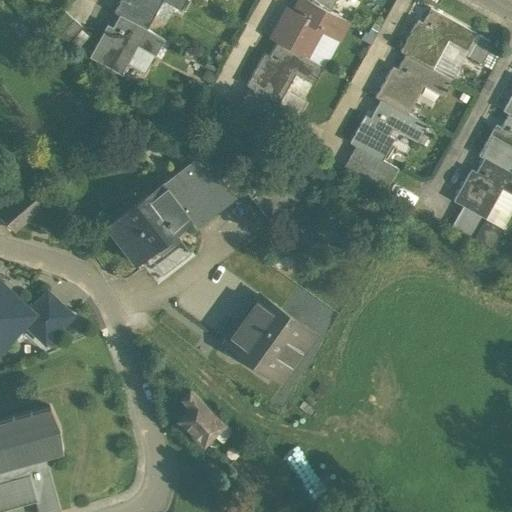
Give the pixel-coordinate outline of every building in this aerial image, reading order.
[(122,0),(116,12),(121,15),(148,30),(163,0),(166,0),(182,9),(187,0),(122,0)] [(330,13),(307,0),(302,0),(293,16),(290,14),(275,41),(279,43),(305,58),(321,29),(339,39),(348,23),(330,13)] [(307,0),(330,13),(337,0),(307,0)] [(433,9),(421,29),(417,27),(403,53),(408,56),(436,72),(452,41),(469,51),(478,34),(433,9)] [(76,20),(68,12),(52,29),(60,37),(76,20)] [(148,30),(121,15),(110,34),(105,31),(93,54),(122,70),(127,62),(138,41),(156,51),(163,38),(148,30)] [(76,20),(60,37),(67,44),(83,27),(76,20)] [(305,58),(323,68),(339,39),(321,29),(305,58)] [(482,36),(472,55),(487,63),(498,45),(482,36)] [(138,41),(127,62),(144,72),(156,51),(138,41)] [(305,58),(279,43),(269,61),(265,59),(249,86),(250,87),(282,104),(290,90),(299,74),(315,83),(323,68),(305,58)] [(399,73),(393,70),(377,98),(381,100),(411,117),(423,96),(416,92),(421,81),(445,94),(452,80),(436,72),(408,56),(399,73)] [(282,104),(250,87),(244,98),(267,110),(292,124),(298,113),(282,104)] [(290,90),(282,104),(298,113),(306,99),(290,90)] [(511,93),(503,109),(508,111),(511,113),(511,93)] [(267,110),(244,98),(238,109),(261,122),(267,110)] [(381,100),(371,117),(366,114),(351,143),(356,146),(377,157),(385,161),(397,139),(391,136),(395,129),(419,142),(428,126),(411,117),(381,100)] [(292,124),(267,110),(261,122),(285,136),(292,124)] [(511,113),(508,111),(497,131),(492,128),(478,154),(484,157),(510,171),(511,167),(511,113)] [(350,157),(371,168),(377,157),(356,146),(350,157)] [(202,152),(165,181),(194,219),(192,220),(198,227),(236,196),(202,152)] [(371,168),(350,157),(344,167),(365,179),(371,168)] [(377,157),(371,168),(392,180),(398,169),(385,161),(377,157)] [(484,157),(474,174),(469,171),(453,199),(464,206),(485,217),(486,218),(495,202),(497,198),(492,195),(497,186),(511,193),(511,172),(510,171),(484,157)] [(392,180),(371,168),(365,179),(386,191),(392,180)] [(165,181),(107,226),(136,264),(156,248),(161,255),(182,239),(176,232),(192,220),(194,219),(165,181)] [(271,183),(252,198),(272,223),(291,208),(271,183)] [(0,209),(15,226),(43,201),(28,184),(0,209)] [(497,198),(495,202),(511,211),(511,193),(497,186),(492,195),(497,198)] [(485,217),(464,206),(458,217),(479,228),(485,217)] [(479,228),(458,217),(452,228),(473,239),(479,228)] [(486,218),(485,217),(479,228),(473,239),(493,248),(505,228),(486,218)] [(0,347),(23,323),(32,314),(30,312),(21,304),(9,302),(0,293),(0,347)] [(47,293),(30,312),(32,314),(23,323),(45,344),(72,316),(47,293)] [(313,334),(261,296),(261,298),(264,300),(244,327),(241,324),(227,344),(258,367),(260,365),(280,380),(313,334)] [(224,425),(190,391),(181,399),(190,408),(177,421),(203,447),(224,425)] [(48,408),(0,421),(0,467),(43,456),(60,451),(62,451),(59,428),(49,406),(48,407),(48,408)] [(58,511),(43,456),(0,467),(0,510),(35,500),(38,511),(58,511)] [(312,511),(301,500),(290,511),(312,511)]
